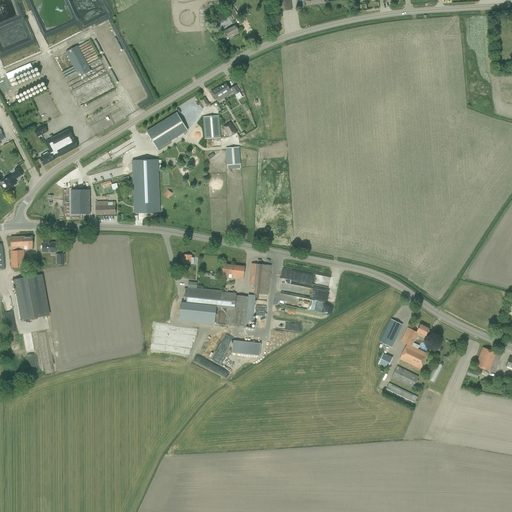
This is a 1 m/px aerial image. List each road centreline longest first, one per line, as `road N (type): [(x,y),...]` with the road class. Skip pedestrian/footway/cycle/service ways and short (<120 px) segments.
road 1 (tertiary): [(19,225),(19,210),(52,172),(249,52),(359,18),(511,5)]
road 2 (secondary): [(511,348),(363,270),(155,229),(19,225)]
